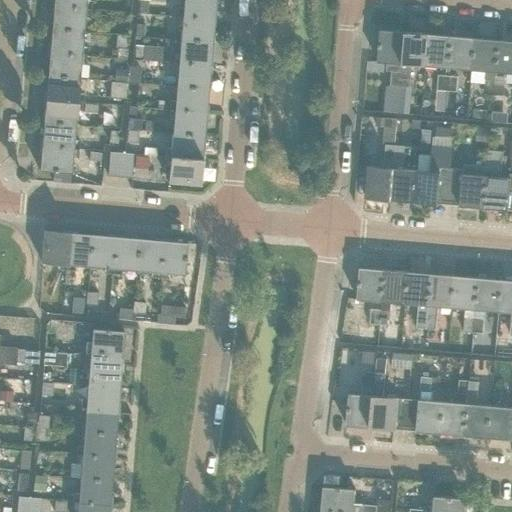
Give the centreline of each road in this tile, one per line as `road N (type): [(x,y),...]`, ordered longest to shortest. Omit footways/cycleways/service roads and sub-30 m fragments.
road 1 (residential): [(189,511),(224,222)]
road 2 (residential): [(329,233),(347,23),(359,0)]
road 3 (residential): [(308,457),(303,424),(329,233)]
road 4 (residential): [(0,200),(224,222)]
road 5 (residential): [(224,222),(247,0)]
road 6 (residential): [(308,457),(511,476)]
road 7 (residential): [(511,245),(329,233)]
